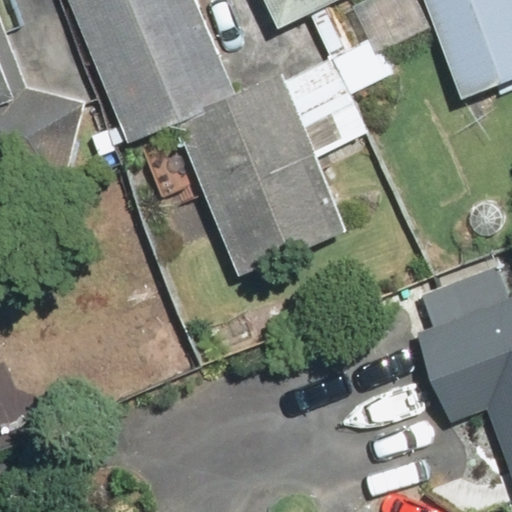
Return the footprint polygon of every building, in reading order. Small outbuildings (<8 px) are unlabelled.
[(194,0),(58,0),(125,161),(171,142),(233,292),(346,246),(310,159),(371,134),(340,57),(236,100),(194,0)] [(259,0),(269,24),(327,0),(259,0)] [(511,0),(418,0),(464,111),(511,91),(511,0)] [(0,219),(54,229),(78,100),(17,89),(0,49),(0,219)] [(511,286),(502,260),(430,285),(440,312),(423,318),(456,409),(498,395),(511,432),(511,286)]
